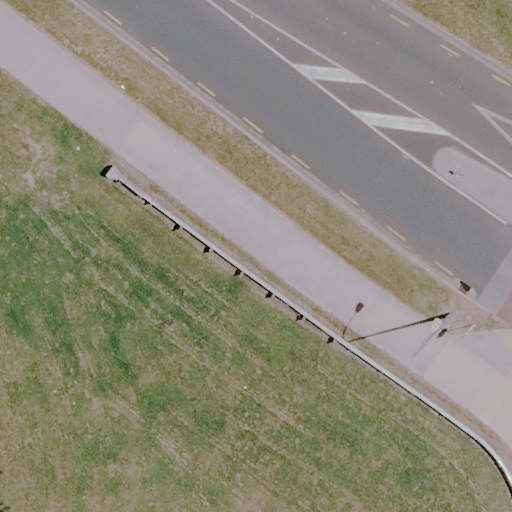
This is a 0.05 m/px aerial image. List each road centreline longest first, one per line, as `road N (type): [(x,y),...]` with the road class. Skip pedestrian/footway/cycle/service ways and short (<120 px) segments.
road 1 (unclassified): [(511,259),(345,151),(230,8)]
road 2 (unclassified): [(230,8),(400,56),(511,122)]
